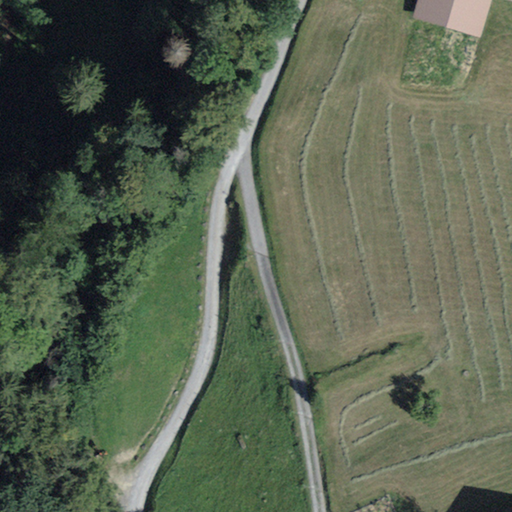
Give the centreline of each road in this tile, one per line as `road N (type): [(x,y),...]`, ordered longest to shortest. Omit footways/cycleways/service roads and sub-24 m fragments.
road 1 (unclassified): [(251,146),(235,155),(223,183),(202,368),(136,511)]
road 2 (unclassified): [(251,146),(253,216),(301,389),(321,511)]
road 3 (unclassified): [(301,0),(251,146)]
